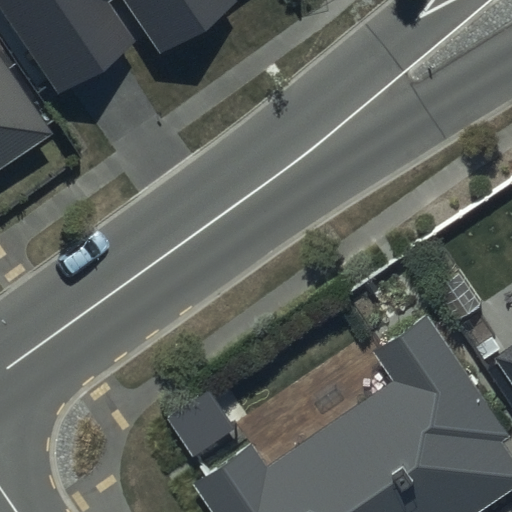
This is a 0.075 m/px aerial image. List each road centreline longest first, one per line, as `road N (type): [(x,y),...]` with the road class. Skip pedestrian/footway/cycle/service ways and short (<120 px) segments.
road 1 (tertiary): [(286,167),(0,374)]
road 2 (tertiary): [(511,66),(404,134),(286,167)]
road 3 (tertiary): [(286,167),(342,77),(440,0)]
